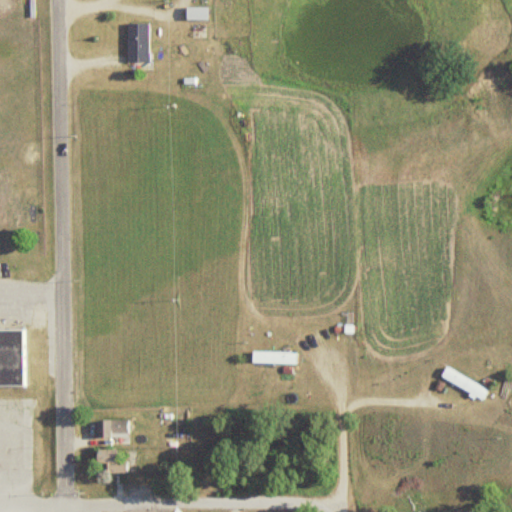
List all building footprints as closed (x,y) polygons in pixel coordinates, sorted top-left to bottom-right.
[(148,61),(148,23),(126,23),(126,61),(148,61)] [(0,385),(22,386),(23,329),(0,329),(0,385)] [(294,364),(294,352),(250,352),(250,364),(294,364)] [(487,391),(445,365),(439,376),(481,402),(487,391)] [(92,421),(92,439),(124,439),(124,421),(92,421)] [(125,473),(125,460),(118,460),(118,452),(102,452),(102,473),(125,473)]
